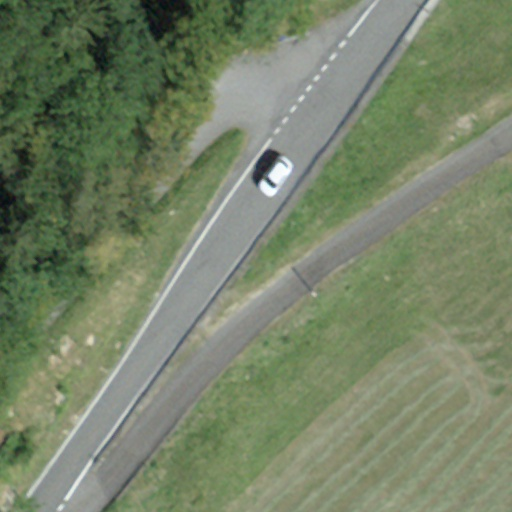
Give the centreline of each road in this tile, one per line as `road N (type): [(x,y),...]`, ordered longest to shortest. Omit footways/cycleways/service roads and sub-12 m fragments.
road 1 (residential): [(511,135),(310,272),(242,331),(122,460),(88,511)]
road 2 (tertiary): [(39,511),(336,92)]
road 3 (unclassified): [(0,355),(220,102),(268,90),(336,92)]
